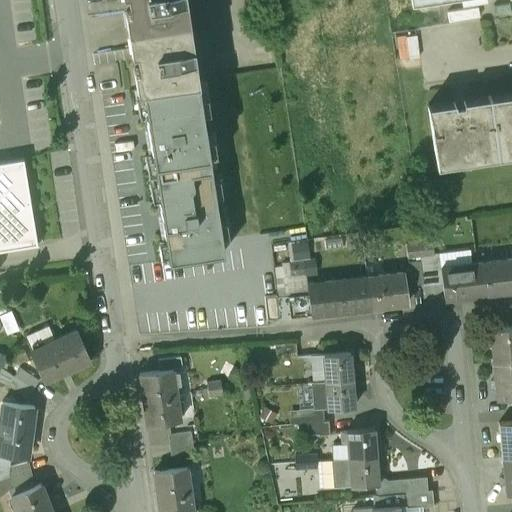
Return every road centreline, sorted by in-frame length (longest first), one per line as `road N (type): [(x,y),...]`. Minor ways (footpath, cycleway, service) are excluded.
road 1 (residential): [(115,362),(65,0)]
road 2 (residential): [(458,313),(376,323),(390,407),(472,472)]
road 3 (residential): [(128,511),(70,467),(56,450),(54,430),(64,407),(115,362)]
road 4 (residential): [(472,472),(458,313)]
road 5 (residential): [(140,511),(115,362)]
